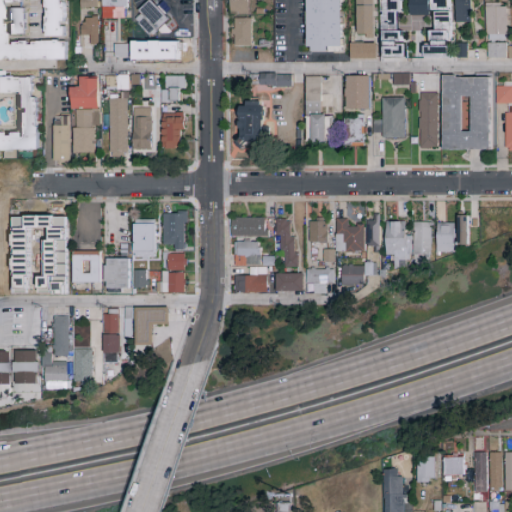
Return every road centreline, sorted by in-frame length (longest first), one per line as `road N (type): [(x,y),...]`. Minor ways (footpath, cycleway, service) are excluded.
road 1 (motorway): [(0,506),(330,433),(511,376)]
road 2 (tertiary): [(196,368),(213,304),(211,0)]
road 3 (motorway): [(511,326),(357,380),(177,428)]
road 4 (residential): [(213,189),(511,185)]
road 5 (residential): [(32,189),(213,189)]
road 6 (motorway): [(177,428),(0,460)]
road 7 (motorway): [(177,428),(0,440)]
road 8 (tertiary): [(145,511),(196,368)]
